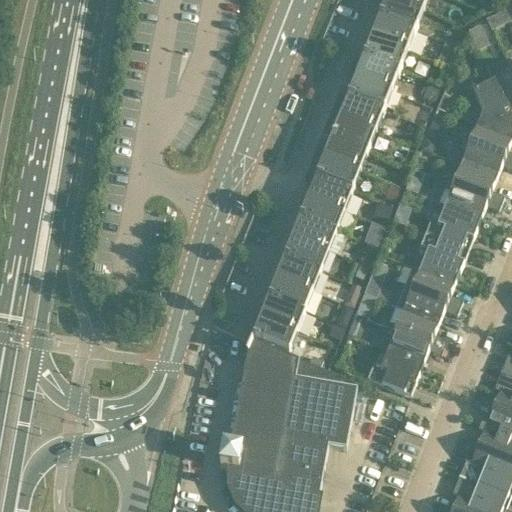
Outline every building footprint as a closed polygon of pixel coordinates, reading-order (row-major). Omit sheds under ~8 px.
[(429,0),(387,0),(387,1),(424,15),(429,0)] [(424,15),(387,1),(379,21),(416,35),(424,15)] [(416,35),(379,21),(371,41),(408,55),(416,35)] [(482,44),(476,33),(468,37),(474,48),(482,44)] [(408,55),(371,41),(363,61),(400,75),(408,55)] [(400,75),(363,61),(355,81),(392,95),(400,75)] [(510,121),(510,120),(511,119),(511,76),(508,69),(505,63),(485,74),(492,86),(493,86),(510,121)] [(392,95),(355,81),(347,101),(384,116),(392,95)] [(420,101),(432,106),(438,91),(426,86),(420,101)] [(483,116),(477,130),(511,143),(511,123),(510,120),(510,121),(493,86),(492,86),(473,96),(483,116)] [(384,116),(347,101),(340,121),(376,136),(384,116)] [(376,136),(340,121),(332,142),(368,156),(376,136)] [(461,146),(511,166),(511,158),(508,157),(511,146),(511,143),(477,130),(471,145),(463,142),(461,146)] [(368,156),(332,142),(324,162),(360,176),(368,156)] [(468,154),(461,170),(497,184),(502,171),(511,174),(511,166),(461,146),(460,151),(468,154)] [(414,161),(410,171),(422,176),(426,165),(414,161)] [(360,176),(324,162),(316,182),(352,196),(360,176)] [(447,182),(445,187),(501,209),(504,202),(492,197),(497,184),(461,170),(455,186),(447,182)] [(352,196),(316,182),(308,202),(344,216),(352,196)] [(499,216),(501,209),(445,187),(444,191),(452,194),(445,210),(481,224),(486,211),(499,216)] [(344,216),(308,202),(300,222),(337,236),(344,216)] [(431,223),(425,239),(462,254),(467,242),(473,245),(481,224),(445,210),(439,226),(431,223)] [(337,236),(300,222),(292,242),(329,256),(337,236)] [(378,252),(386,232),(373,227),(365,247),(378,252)] [(426,259),(420,275),(456,289),(464,268),(457,266),(462,254),(425,239),(418,255),(426,259)] [(329,256),(292,242),(284,262),(321,276),(329,256)] [(359,267),(369,272),(376,252),(366,248),(359,267)] [(321,276),(284,262),(276,282),(313,296),(321,276)] [(450,302),(456,289),(420,275),(412,271),(404,291),(460,314),(463,307),(450,302)] [(313,296),(276,282),(269,302),(305,317),(313,296)] [(351,289),(343,309),(353,313),(361,293),(351,289)] [(404,314),(404,315),(440,329),(445,316),(457,321),(460,314),(404,291),(396,310),(404,314)] [(377,304),(363,299),(356,318),(369,323),(377,304)] [(305,317),(269,302),(261,323),(297,337),(305,317)] [(435,342),(440,329),(404,315),(398,331),(390,327),(388,332),(444,354),(447,347),(435,342)] [(297,337),(261,323),(253,343),(289,357),(297,337)] [(394,339),(388,355),(424,369),(429,356),(441,361),(444,354),(388,332),(386,336),(394,339)] [(341,381),(251,346),(248,354),(249,355),(250,355),(233,454),(223,452),(220,471),(229,473),(229,492),(237,509),(239,511),(317,511),(328,451),(346,455),(357,394),(339,390),(341,381)] [(416,390),(424,369),(388,355),(382,371),(374,368),(367,385),(404,400),(409,387),(416,390)] [(312,360),(308,369),(320,373),(323,364),(312,360)] [(511,364),(506,378),(501,376),(500,377),(511,381),(511,364)] [(511,381),(500,377),(500,378),(505,380),(495,407),(493,412),(511,419),(511,381)] [(511,419),(493,412),(495,407),(484,403),(480,412),(491,416),(485,432),(511,442),(511,419)] [(511,442),(485,432),(479,447),(468,443),(464,452),(475,456),(477,452),(511,465),(511,442)] [(459,481),(459,482),(511,503),(511,499),(511,465),(477,452),(475,456),(465,483),(459,481)] [(464,485),(453,511),(506,511),(511,503),(459,482),(458,483),(464,485)]
